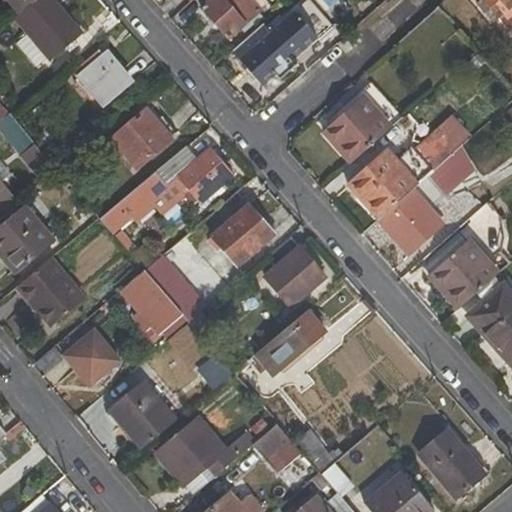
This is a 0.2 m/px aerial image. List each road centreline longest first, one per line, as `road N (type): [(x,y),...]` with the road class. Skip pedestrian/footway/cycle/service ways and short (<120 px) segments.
road 1 (residential): [(511,438),(261,143)]
road 2 (residential): [(0,355),(130,511)]
road 3 (residential): [(261,143),(129,0)]
road 4 (residential): [(385,32),(261,143)]
